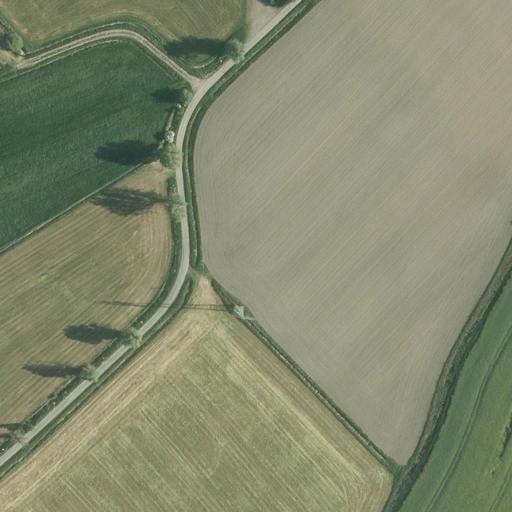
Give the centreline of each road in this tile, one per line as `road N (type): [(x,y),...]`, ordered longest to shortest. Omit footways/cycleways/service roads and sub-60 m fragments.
road 1 (unclassified): [(0,454),(174,292),(188,229),(180,165),(187,117),(205,89)]
road 2 (unclassified): [(0,79),(116,35),(139,41),(205,89)]
road 3 (residential): [(205,89),(297,0)]
